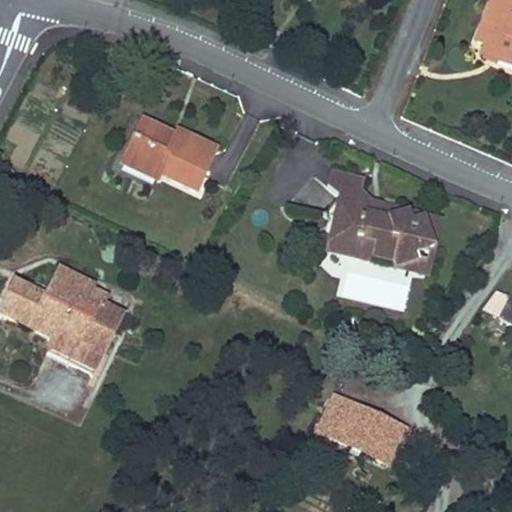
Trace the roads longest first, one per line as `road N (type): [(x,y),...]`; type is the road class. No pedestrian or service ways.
road 1 (residential): [(20,12),(57,11),(191,42),(371,128)]
road 2 (unknown): [(511,215),(423,385),(423,406),(461,453),(438,511)]
road 3 (residential): [(371,128),(511,192)]
road 4 (residential): [(422,0),(371,128)]
